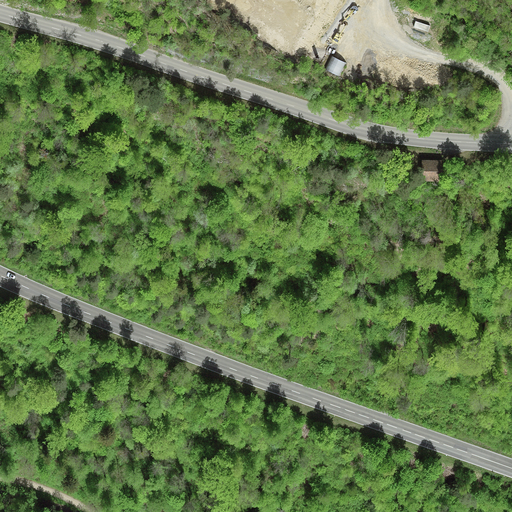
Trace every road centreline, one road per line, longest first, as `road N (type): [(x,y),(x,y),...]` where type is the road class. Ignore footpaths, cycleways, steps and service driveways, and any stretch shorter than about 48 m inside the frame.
road 1 (primary): [(511,468),(173,346),(0,274)]
road 2 (primary): [(0,12),(372,132),(511,143)]
road 3 (track): [(511,96),(491,68),(403,41),(389,29),(384,0)]
